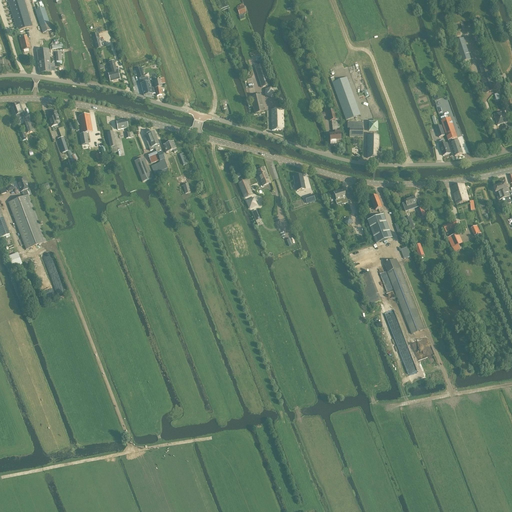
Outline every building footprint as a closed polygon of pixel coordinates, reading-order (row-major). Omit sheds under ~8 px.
[(7,0),(17,31),(32,26),(23,0),(7,0)] [(43,33),(51,30),(44,7),(35,10),(43,33)] [(22,50),(30,49),(27,36),(19,38),(22,50)] [(470,60),(467,49),(463,39),(455,42),(462,63),(470,60)] [(42,65),(50,64),(48,50),(37,51),(40,74),(43,73),(42,65)] [(484,73),(480,74),(486,93),(497,89),(487,61),(480,63),(484,73)] [(110,82),(120,80),(118,72),(117,72),(114,62),(109,64),(111,73),(108,74),(110,82)] [(42,65),(43,73),(51,72),(50,64),(42,65)] [(264,64),(255,68),(261,88),(271,85),(264,64)] [(138,79),(144,77),(141,68),(135,70),(138,79)] [(357,116),(360,115),(346,77),(332,83),(346,120),(355,117),(357,116)] [(148,78),(140,80),(141,84),(140,84),(144,96),(153,95),(153,94),(155,94),(154,88),(153,88),(151,88),(149,82),(148,78)] [(160,80),(153,81),(157,96),(162,95),(160,87),(162,87),(161,84),(165,84),(163,78),(160,79),(160,80)] [(271,98),(275,93),(271,87),(265,89),(265,96),(271,98)] [(255,114),(264,111),(260,96),(251,98),(255,114)] [(22,113),(23,113),(20,104),(16,105),(16,104),(12,106),(16,116),(17,115),(19,118),(23,116),(22,113)] [(271,110),(272,130),(283,131),(283,122),(283,110),(271,110)] [(333,111),(327,112),(329,122),(335,120),(337,120),(335,113),(334,114),(333,111)] [(51,127),(61,124),(60,121),(56,112),(50,114),(51,118),(48,119),(51,127)] [(504,125),(504,124),(508,123),(505,112),(494,115),(497,126),(502,124),(503,127),(504,127),(502,131),(507,133),(510,128),(504,125)] [(92,132),(89,115),(79,116),(81,133),(81,134),(80,134),(84,158),(90,157),(86,133),(92,132)] [(457,138),(450,118),(441,121),(448,141),(457,138)] [(27,131),(32,129),(29,120),(24,122),(27,131)] [(126,120),(120,121),(116,122),(118,130),(128,128),(126,120)] [(368,120),(368,130),(377,130),(377,120),(368,120)] [(362,137),(362,123),(347,123),(347,129),(349,129),(349,137),(362,137)] [(338,124),(332,125),(332,130),(334,130),(335,135),(330,135),(331,144),(334,144),(334,141),(340,140),(338,124)] [(445,136),(441,126),(436,128),(439,138),(445,136)] [(110,148),(116,146),(113,132),(107,133),(110,148)] [(157,155),(162,153),(154,132),(144,135),(150,151),(155,149),(157,153),(148,157),(151,164),(159,160),(157,155)] [(378,159),(378,136),(367,136),(367,159),(378,159)] [(62,153),(68,151),(63,137),(58,139),(62,153)] [(441,146),(439,146),(443,156),(451,154),(447,144),(445,144),(443,140),(440,142),(441,146)] [(174,153),(177,152),(173,142),(170,143),(169,143),(167,144),(166,144),(166,145),(163,146),(166,153),(170,152),(173,151),(174,153)] [(455,157),(463,154),(459,142),(450,144),(455,157)] [(157,155),(159,160),(160,163),(151,166),(154,174),(167,169),(164,160),(162,153),(157,155)] [(142,183),(152,179),(144,159),(134,162),(142,183)] [(255,172),(262,187),(270,183),(264,168),(255,172)] [(302,175),(294,177),(297,191),(305,189),(302,175)] [(25,179),(17,182),(21,192),(22,192),(24,197),(28,196),(28,195),(31,194),(30,190),(29,190),(29,189),(25,179)] [(253,195),(246,180),(238,184),(244,199),(253,195)] [(502,195),(509,193),(510,192),(509,190),(508,191),(506,183),(501,185),(502,190),(501,191),(502,195)] [(464,184),(452,187),(456,205),(469,201),(464,184)] [(510,196),(509,193),(502,195),(501,191),(502,190),(501,185),(494,187),(495,193),(496,193),(498,200),(505,198),(506,204),(511,202),(510,196)] [(343,190),(334,193),(336,201),(337,203),(343,201),(342,199),(346,198),(343,190)] [(24,197),(8,203),(26,250),(46,242),(28,195),(28,196),(24,197)] [(313,195),(305,198),(307,203),(315,201),(313,195)] [(376,211),(382,208),(377,196),(371,198),(376,211)] [(406,205),(404,206),(406,211),(419,206),(418,203),(417,203),(415,196),(405,200),(406,205)] [(258,206),(254,197),(245,201),(249,210),(258,206)] [(426,216),(423,208),(417,210),(420,218),(426,216)] [(9,235),(0,210),(0,238),(5,236),(9,235)] [(384,215),(368,221),(376,245),(384,242),(387,241),(392,239),(384,215)] [(459,226),(456,221),(443,227),(446,232),(459,226)] [(477,226),(471,229),(474,236),(481,233),(477,226)] [(420,245),(415,246),(419,257),(424,256),(420,245)] [(407,248),(401,250),(405,259),(410,257),(407,248)] [(18,254),(8,258),(12,268),(12,269),(17,267),(22,265),(18,254)] [(396,260),(385,265),(412,335),(424,330),(396,260)] [(354,275),(365,304),(378,299),(367,271),(354,275)]
